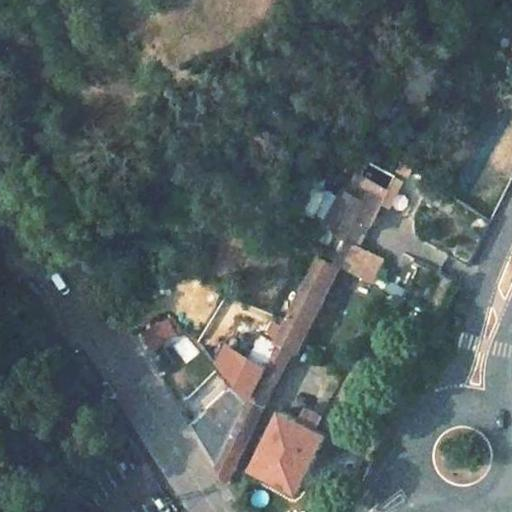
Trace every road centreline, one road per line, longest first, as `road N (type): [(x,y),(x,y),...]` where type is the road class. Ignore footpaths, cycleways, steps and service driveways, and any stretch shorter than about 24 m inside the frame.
road 1 (residential): [(222,511),(0,155)]
road 2 (track): [(0,2),(52,64),(94,97),(128,102),(77,0)]
road 3 (secondary): [(475,391),(455,393),(423,414),(410,450),(421,487)]
